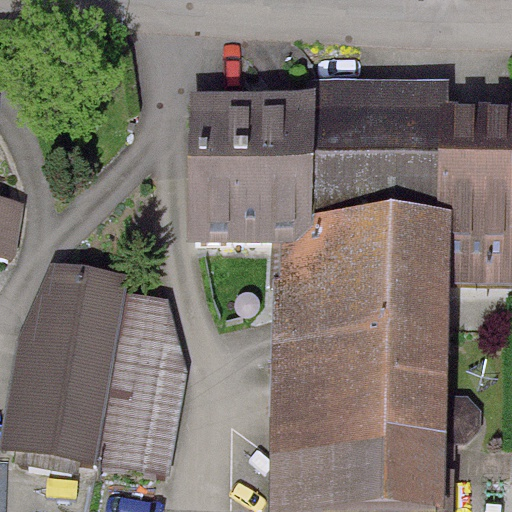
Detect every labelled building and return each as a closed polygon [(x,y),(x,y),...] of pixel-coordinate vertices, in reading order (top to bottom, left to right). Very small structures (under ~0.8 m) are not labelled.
[(449,80),(316,79),(316,94),(314,208),(436,210),(438,144),(448,144),(449,103),(449,80)] [(316,94),(192,90),(187,241),(273,244),(313,244),(314,208),(316,94)] [(511,104),(449,103),(448,144),(438,144),(436,210),(452,210),(451,286),(511,287),(511,104)] [(0,257),(15,261),(23,199),(0,193),(0,257)] [(436,210),(314,208),(313,244),(273,244),(270,509),(274,507),(422,511),(437,511),(448,511),(451,286),(452,210),(436,210)] [(16,334),(0,440),(0,447),(93,465),(96,456),(124,289),(126,275),(51,262),(16,334)] [(169,300),(124,289),(96,456),(166,472),(187,366),(169,300)]
